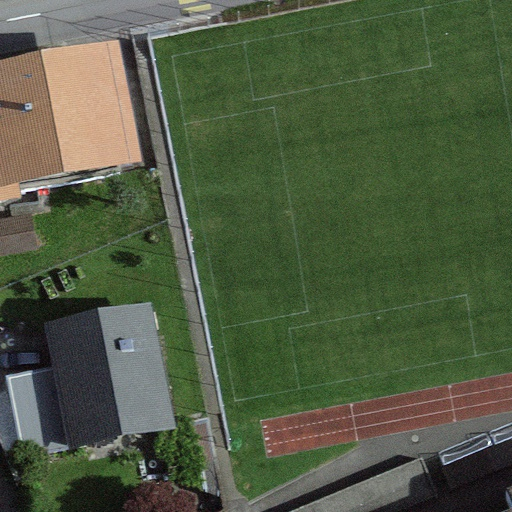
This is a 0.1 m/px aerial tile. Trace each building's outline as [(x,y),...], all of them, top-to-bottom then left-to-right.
[(0,197),(119,174),(100,74),(0,93),(0,197)] [(0,225),(0,255),(34,249),(28,219),(0,225)] [(72,434),(165,416),(145,312),(67,327),(74,365),(59,368),(72,434)] [(511,443),(443,471),(450,489),(511,463),(511,443)] [(293,511),(401,511),(437,497),(422,459),(293,511)]
